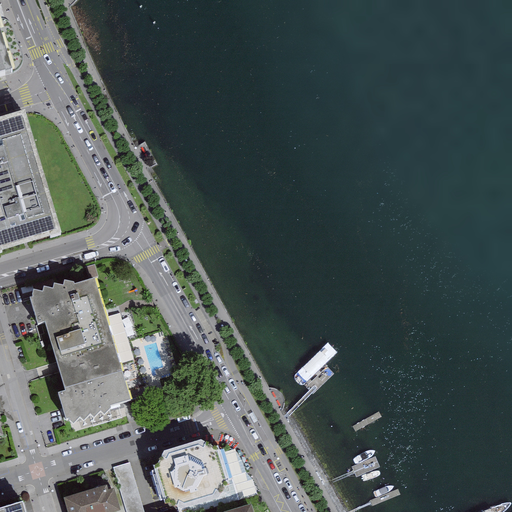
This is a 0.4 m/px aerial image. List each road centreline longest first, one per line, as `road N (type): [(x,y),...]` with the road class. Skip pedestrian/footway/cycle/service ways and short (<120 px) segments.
road 1 (residential): [(122,228),(148,253),(233,409)]
road 2 (residential): [(233,409),(36,470)]
road 3 (primary): [(122,228),(101,246),(0,275)]
road 4 (residential): [(36,470),(0,345)]
road 5 (primary): [(122,228),(122,210),(75,120)]
